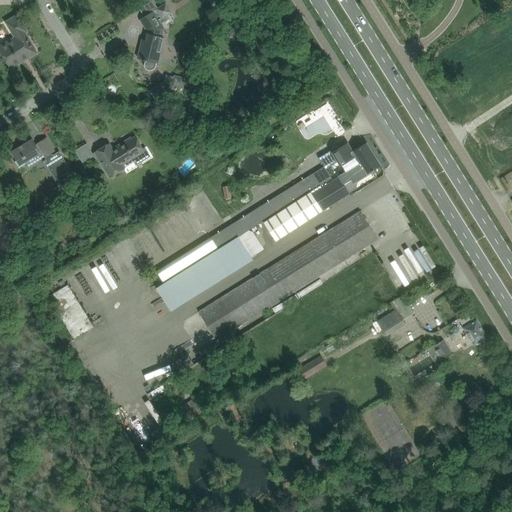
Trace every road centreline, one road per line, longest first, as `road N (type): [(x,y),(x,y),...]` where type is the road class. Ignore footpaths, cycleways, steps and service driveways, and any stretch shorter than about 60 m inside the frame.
road 1 (unclassified): [(296,0),(511,346)]
road 2 (primary): [(317,0),(511,313)]
road 3 (primary): [(511,269),(343,0)]
road 4 (unclassified): [(511,235),(365,0)]
road 5 (residential): [(0,124),(78,70),(39,0)]
